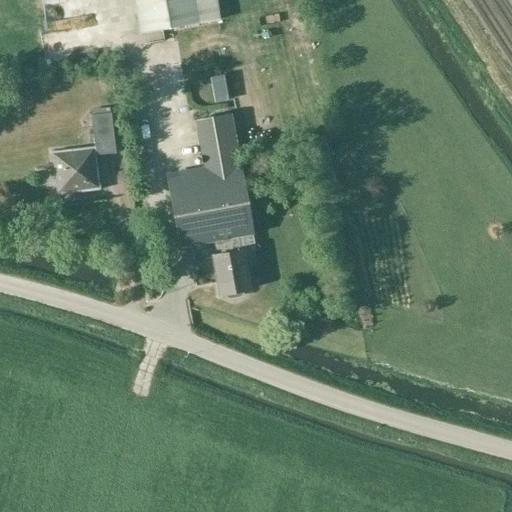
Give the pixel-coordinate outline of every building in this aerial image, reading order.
[(132,0),(139,34),(217,19),(213,0),(132,0)] [(73,48),(95,44),(93,34),(71,37),(73,48)] [(227,79),(227,78),(227,73),(225,67),(221,61),(217,57),(213,54),(208,53),(204,52),(197,52),(189,54),(184,57),(181,60),(178,64),(175,69),(174,74),(174,79),(175,85),(176,89),(179,94),(183,98),(188,102),(193,104),(198,105),(203,105),(208,104),(213,102),(217,100),(221,96),(224,91),(226,87),(227,79)] [(96,156),(115,154),(110,114),(90,116),(95,148),(52,153),(57,196),(100,191),(96,156)] [(203,166),(166,174),(180,247),(195,244),(198,258),(214,255),(222,294),(228,293),(228,296),(231,297),(242,295),(244,293),(244,290),(250,289),(242,250),(234,251),(231,237),(253,233),(230,114),(195,121),(203,166)]
